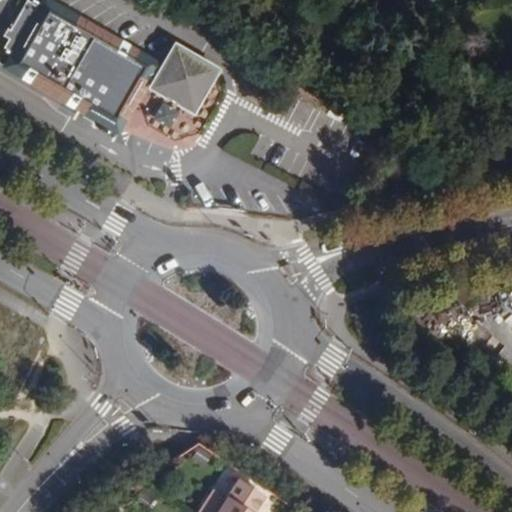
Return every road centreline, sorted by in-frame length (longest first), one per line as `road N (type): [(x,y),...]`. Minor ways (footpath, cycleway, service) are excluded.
road 1 (primary): [(511,490),(289,330)]
road 2 (tertiary): [(511,210),(316,260),(275,280)]
road 3 (primary): [(233,414),(395,511)]
road 4 (primary): [(165,242),(0,154)]
road 5 (primary): [(0,260),(87,312),(104,341)]
road 6 (primary): [(165,242),(117,281),(104,341)]
road 7 (primary): [(275,280),(227,242),(165,242)]
